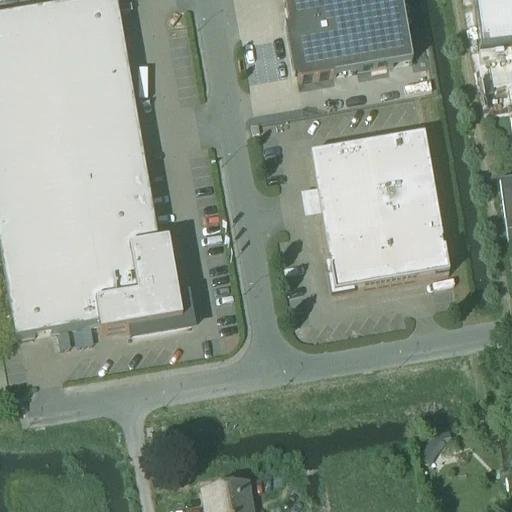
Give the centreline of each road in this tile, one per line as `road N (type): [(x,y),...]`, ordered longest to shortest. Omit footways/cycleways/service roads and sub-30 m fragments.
road 1 (unclassified): [(210,0),(273,372)]
road 2 (unclassified): [(22,415),(273,372)]
road 3 (unclassified): [(273,372),(511,330)]
